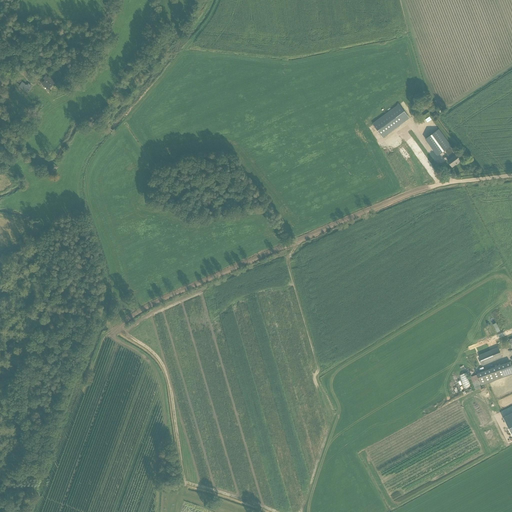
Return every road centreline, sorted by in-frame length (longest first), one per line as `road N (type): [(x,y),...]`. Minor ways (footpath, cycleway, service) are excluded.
road 1 (track): [(105,336),(157,302),(426,188)]
road 2 (track): [(39,479),(75,369),(89,372),(105,336)]
